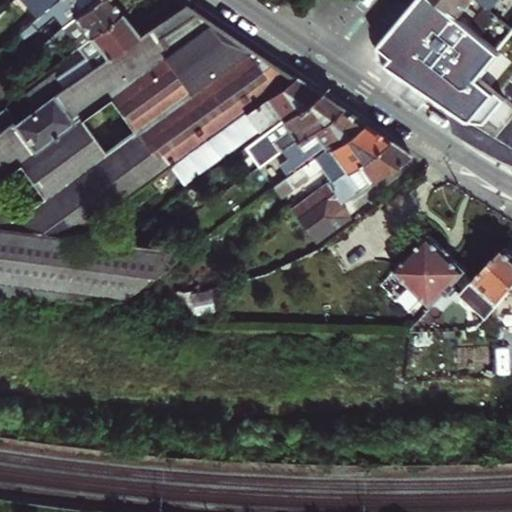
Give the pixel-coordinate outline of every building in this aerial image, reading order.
[(13,0),(24,12),(37,0),(13,0)] [(80,13),(96,0),(53,0),(16,30),(23,38),(70,1),(80,13)] [(113,4),(110,0),(96,0),(80,13),(34,49),(39,55),(43,52),(46,54),(69,36),(78,47),(122,14),(113,4)] [(483,36),(439,0),(416,0),(377,47),(380,62),(468,122),(511,67),(511,33),(499,49),(483,36)] [(439,0),(483,36),(499,17),(487,7),(480,15),(469,5),(473,0),(439,0)] [(511,0),(492,0),(490,3),(502,13),(508,5),(511,0)] [(0,225),(74,238),(102,217),(170,167),(291,77),(241,43),(185,4),(139,36),(93,67),(64,86),(34,107),(13,121),(10,118),(0,125),(0,225)] [(122,14),(78,47),(87,58),(93,67),(139,36),(129,24),(122,14)] [(87,58),(59,78),(64,86),(93,67),(87,58)] [(34,107),(64,86),(59,78),(56,73),(25,94),(34,107)] [(278,114),(282,120),(319,92),(303,82),(294,76),(291,77),(170,167),(178,179),(200,164),(198,161),(235,135),(247,133),(251,138),(259,132),(257,129),(278,114)] [(319,92),(282,120),(289,128),(256,154),(255,163),(259,167),(283,150),(341,107),(331,100),(319,92)] [(350,113),(341,107),(283,150),(289,159),(280,165),(288,175),(362,121),(350,113)] [(362,121),(288,175),(286,176),(294,188),(321,168),(330,180),(388,138),(375,130),(362,121)] [(398,145),(388,138),(330,180),(291,209),(314,242),(351,215),(341,202),(409,152),(398,145)] [(280,165),(263,177),(271,188),(286,176),(288,175),(280,165)] [(178,179),(170,167),(102,217),(110,228),(178,179)] [(286,176),(271,188),(279,199),(294,188),(286,176)] [(150,247),(74,238),(0,225),(0,291),(122,300),(187,250),(150,247)] [(394,271),(422,298),(432,307),(435,304),(447,292),(451,293),(455,288),(454,284),(467,270),(449,253),(428,234),(394,271)] [(475,280),(499,303),(511,288),(511,251),(506,246),(494,259),(475,280)] [(475,280),(494,259),(486,252),(467,270),(454,284),(455,288),(451,293),(447,292),(451,296),(457,291),(461,295),(462,294),(475,280)] [(462,294),(487,317),(499,303),(475,280),(462,294)] [(435,304),(445,312),(461,295),(457,291),(451,296),(447,292),(435,304)] [(487,317),(495,324),(508,311),(499,303),(487,317)]
